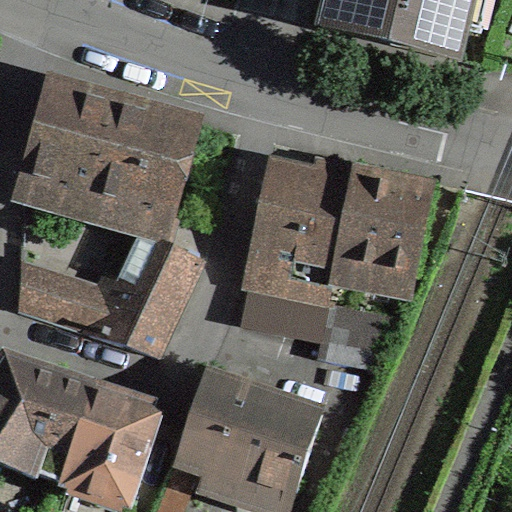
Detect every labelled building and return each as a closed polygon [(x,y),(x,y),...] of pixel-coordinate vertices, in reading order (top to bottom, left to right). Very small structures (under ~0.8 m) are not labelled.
[(329,0),(322,28),(459,62),(473,0),(329,0)] [(166,241),(201,125),(129,105),(49,83),(22,178),(44,185),(38,206),(129,231),(101,299),(21,275),(20,313),(158,358),(204,262),(166,241)] [(349,182),(270,166),(245,287),(307,300),(315,264),(414,285),(433,188),(381,177),(351,171),(349,182)] [(0,464),(36,479),(37,475),(62,485),(94,390),(71,382),(6,361),(0,369),(0,464)] [(272,398),(206,376),(177,462),(293,500),(322,414),(272,398)] [(136,403),(94,390),(62,485),(103,498),(98,511),(99,511),(116,511),(119,504),(127,507),(157,418),(139,412),(134,411),(136,403)]
